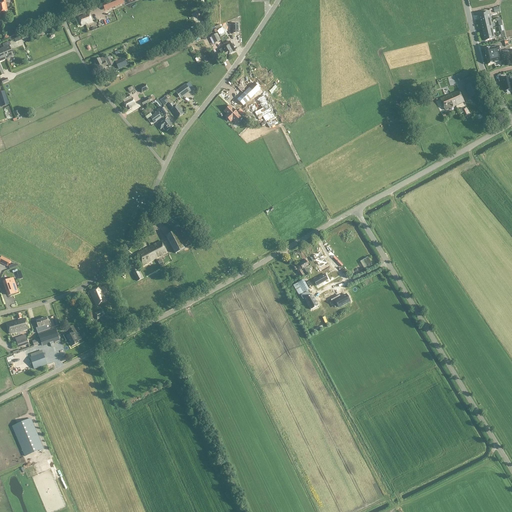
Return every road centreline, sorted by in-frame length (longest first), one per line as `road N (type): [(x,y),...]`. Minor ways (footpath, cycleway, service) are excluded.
road 1 (unclassified): [(0,400),(355,209)]
road 2 (unclassified): [(511,466),(355,209)]
road 3 (unclassified): [(0,314),(71,293),(105,272),(133,237),(165,165)]
road 4 (unclassified): [(165,165),(278,0)]
road 5 (unclassified): [(165,165),(95,82),(63,18)]
road 6 (unclassified): [(355,209),(511,122)]
road 7 (unclassified): [(511,120),(482,68),(465,0)]
